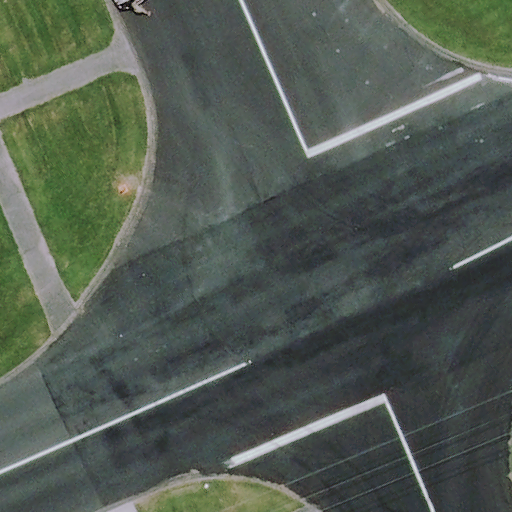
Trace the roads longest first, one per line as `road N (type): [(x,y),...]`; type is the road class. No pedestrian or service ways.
road 1 (residential): [(357,316),(0,472)]
road 2 (residential): [(241,0),(310,156),(357,316)]
road 3 (residential): [(357,316),(435,511)]
road 4 (residential): [(511,237),(357,316)]
